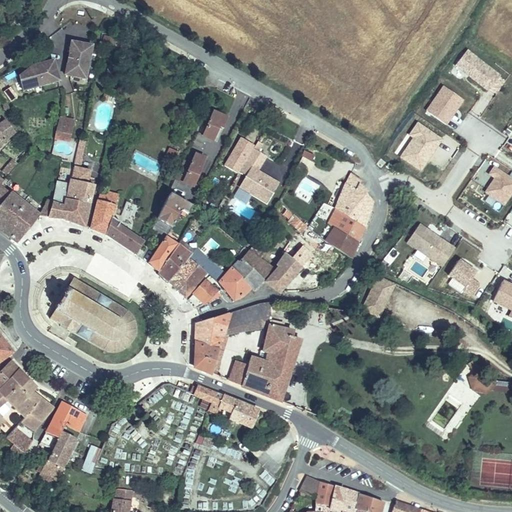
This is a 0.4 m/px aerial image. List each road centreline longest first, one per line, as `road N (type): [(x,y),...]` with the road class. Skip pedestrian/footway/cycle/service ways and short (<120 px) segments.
road 1 (residential): [(376,183),(353,145),(101,0)]
road 2 (residential): [(173,320),(333,292),(370,246),(380,209),(376,183)]
road 3 (tertiary): [(15,258),(21,319),(41,344),(102,377),(170,368)]
road 4 (residential): [(173,320),(137,273),(82,238),(54,236),(15,258)]
road 5 (tertiary): [(483,511),(426,495),(314,429)]
road 6 (tertiary): [(314,429),(170,368)]
